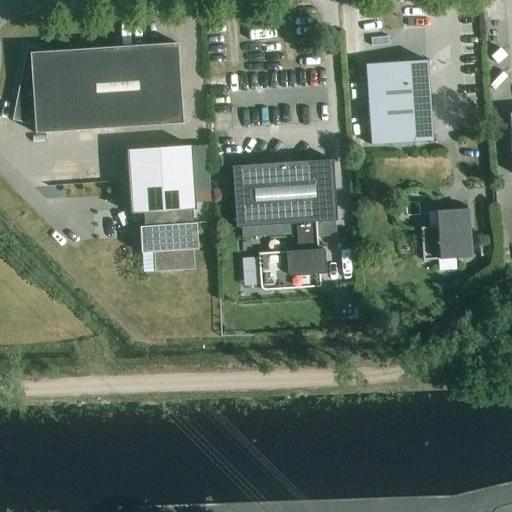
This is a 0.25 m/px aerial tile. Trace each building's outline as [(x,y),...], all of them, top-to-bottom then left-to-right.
[(176,44),(114,48),(119,129),(182,124),(176,44)] [(119,129),(114,48),(42,53),(43,51),(26,47),(11,121),(27,124),(28,122),(33,121),(34,134),(119,129)] [(432,142),(426,61),(365,65),(370,146),(432,142)] [(140,254),(161,252),(162,271),(193,269),(192,250),(197,250),(195,224),(192,224),(192,210),(194,210),(190,146),(125,151),(129,214),(142,213),(143,227),(138,227),(140,254)] [(316,223),(336,221),(332,161),(231,167),(235,228),(296,224),(298,252),(257,254),(260,287),(260,289),(261,289),(262,290),(263,291),(265,291),(320,287),(319,275),(325,275),(323,250),(317,250),(316,223)] [(124,225),(123,208),(100,209),(101,226),(124,225)] [(436,227),(420,228),(422,261),(470,258),(467,209),(435,211),(436,227)]
